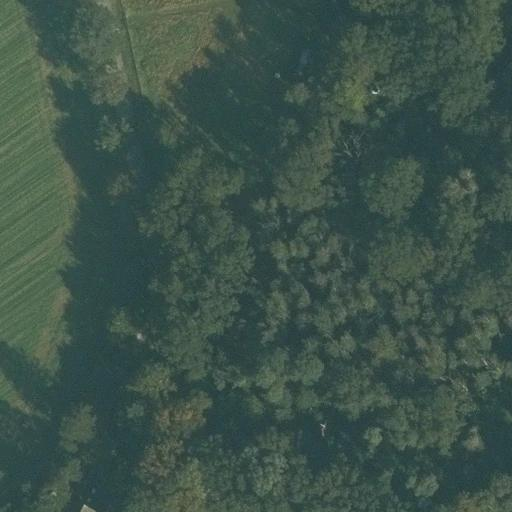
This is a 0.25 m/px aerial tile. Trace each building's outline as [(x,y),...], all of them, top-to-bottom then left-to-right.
[(305,58),(324,61),(330,26),(311,23),(305,58)] [(75,424),(88,431),(107,440),(133,377),(100,363),(75,424)] [(142,396),(150,418),(162,413),(154,392),(142,396)] [(121,446),(107,440),(88,431),(70,473),(104,487),(105,484),(121,446)] [(59,501),(64,504),(64,503),(81,511),(103,511),(112,495),(109,489),(104,487),(70,473),(70,474),(80,478),(79,482),(69,478),(59,501)] [(103,511),(109,511),(120,490),(105,484),(104,487),(109,489),(112,495),(103,511)] [(81,511),(64,503),(64,504),(59,511),(81,511)]
